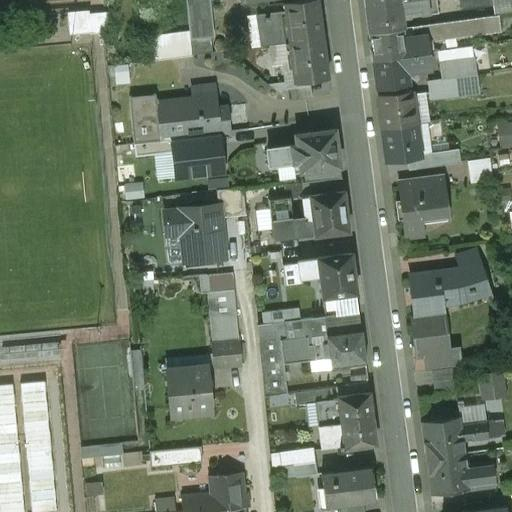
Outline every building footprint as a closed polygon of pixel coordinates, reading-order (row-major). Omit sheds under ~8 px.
[(316,0),(301,0),(283,2),(284,13),(288,42),(322,37),(316,0)] [(397,0),(365,5),(369,32),(400,27),(398,11),(397,0)] [(435,0),(400,0),(397,0),(398,11),(419,8),(420,14),(437,12),(435,0)] [(491,0),(456,0),(457,8),(492,5),(491,0)] [(110,10),(72,10),(72,31),(110,32),(110,10)] [(284,13),(256,17),(259,46),(288,42),(284,13)] [(496,15),(412,26),(414,37),(426,36),(427,40),(498,31),(496,15)] [(400,27),(369,32),(372,58),(402,55),(426,52),(428,51),(427,40),(426,36),(414,37),(409,38),(410,39),(402,40),(401,27),(400,27)] [(184,32),(151,35),(153,59),(186,56),(184,32)] [(322,37),(288,42),(294,81),(327,77),(322,37)] [(475,44),(441,50),(443,60),(476,54),(475,44)] [(426,52),(402,55),(404,70),(428,67),(426,52)] [(402,55),(372,58),(377,88),(406,84),(404,70),(402,55)] [(473,58),(438,63),(440,80),(476,75),(473,58)] [(440,80),(427,81),(428,93),(445,91),(445,96),(478,92),(476,75),(440,80)] [(214,84),(197,85),(198,99),(217,96),(214,84)] [(309,85),(284,88),(285,101),(311,98),(309,85)] [(408,93),(378,97),(382,128),(412,124),(408,93)] [(133,144),(160,141),(156,104),(157,104),(156,94),(129,97),(133,144)] [(157,104),(156,104),(160,141),(219,134),(228,133),(226,107),(224,107),(217,108),(216,97),(198,99),(157,104)] [(306,120),(278,124),(279,136),(293,134),(293,132),(308,130),(306,120)] [(511,120),(501,121),(501,145),(511,145),(511,120)] [(412,124),(382,128),(386,158),(416,155),(412,124)] [(308,130),(293,132),(293,134),(294,142),(297,160),(298,170),(303,169),(315,168),(339,165),(334,127),(308,130)] [(223,171),(219,134),(160,141),(133,144),(135,157),(173,152),(175,177),(223,171)] [(294,142),(265,147),(268,165),(297,160),(294,142)] [(456,148),(428,152),(429,166),(458,163),(456,148)] [(489,158),(467,161),(470,183),(492,180),(489,158)] [(339,165),(315,168),(317,179),(340,176),(339,165)] [(315,168),(303,169),(305,181),(317,179),(315,168)] [(305,181),(302,182),(304,197),(309,196),(309,194),(342,190),(340,176),(317,179),(305,181)] [(443,179),(398,185),(405,237),(424,235),(421,217),(448,214),(443,179)] [(243,187),(215,190),(217,204),(218,203),(220,217),(245,215),(243,187)] [(342,190),(309,194),(309,196),(312,217),(314,232),(314,234),(347,230),(342,190)] [(289,195),(268,198),(272,237),(314,232),(312,217),(292,220),(289,195)] [(217,204),(179,207),(179,210),(163,211),(165,235),(181,234),(184,263),(224,259),(220,217),(218,203),(217,204)] [(477,249),(454,256),(458,268),(480,261),(477,249)] [(350,252),(316,256),(319,272),(322,297),(334,295),(355,292),(350,252)] [(317,258),(297,261),(297,263),(299,275),(301,275),(319,272),(317,258)] [(453,269),(409,275),(414,317),(411,318),(416,355),(424,354),(448,351),(448,350),(443,315),(445,314),(443,299),(457,297),(469,293),(469,294),(474,292),(473,289),(487,285),(492,302),(494,302),(480,261),(458,268),(453,269)] [(297,263),(271,266),(274,289),(302,285),(301,275),(299,275),(297,263)] [(233,289),(207,292),(212,344),(239,341),(233,289)] [(355,292),(334,295),(336,313),(358,310),(355,292)] [(300,309),(269,314),(271,323),(301,318),(300,309)] [(336,313),(305,318),(305,334),(306,342),(325,340),(324,330),(360,325),(358,310),(336,313)] [(360,325),(324,330),(325,340),(327,356),(329,366),(364,361),(360,325)] [(511,329),(503,331),(505,346),(511,344),(511,329)] [(305,334),(277,337),(280,362),(282,362),(327,356),(325,340),(306,342),(305,334)] [(8,337),(0,337),(0,368),(10,367),(8,337)] [(212,344),(211,344),(213,366),(241,364),(239,341),(212,344)] [(448,351),(424,354),(426,370),(460,366),(457,349),(448,350),(448,351)] [(327,356),(282,362),(287,393),(294,392),(331,386),(367,381),(364,361),(329,366),(327,356)] [(207,365),(165,369),(168,414),(210,411),(207,365)] [(451,368),(431,371),(434,392),(454,390),(451,368)] [(507,396),(506,371),(481,372),(482,397),(507,396)] [(331,386),(294,392),(295,404),(320,401),(320,400),(332,398),(331,386)] [(368,391),(337,396),(338,397),(341,420),(372,415),(368,391)] [(332,398),(320,400),(320,401),(323,423),(341,420),(338,397),(332,398)] [(372,415),(341,420),(344,447),(375,442),(372,415)] [(485,422),(465,424),(464,417),(458,418),(461,442),(487,438),(485,422)] [(458,418),(421,423),(426,458),(463,453),(461,442),(458,418)] [(323,423),(318,424),(321,448),(339,446),(339,448),(344,447),(341,420),(323,423)] [(83,444),(83,456),(126,454),(125,442),(83,444)] [(199,446),(149,451),(150,466),(201,461),(199,446)] [(313,447),(279,452),(281,466),(293,464),(315,461),(313,447)] [(463,453),(426,458),(431,494),(468,489),(465,466),(463,453)] [(0,457),(0,511),(8,511),(5,457),(0,457)] [(315,461),(293,464),(295,476),(317,473),(315,461)] [(491,462),(465,466),(467,481),(493,478),(491,462)] [(371,465),(322,472),(327,506),(340,504),(363,501),(376,499),(371,465)] [(239,475),(209,478),(211,494),(213,510),(242,507),(245,507),(244,493),(241,494),(239,475)] [(493,478),(467,481),(468,489),(468,491),(495,487),(493,478)] [(511,480),(500,482),(502,496),(511,494),(511,480)] [(211,494),(182,497),(182,511),(189,511),(213,510),(211,494)] [(364,511),(363,501),(340,504),(341,511),(364,511)]
